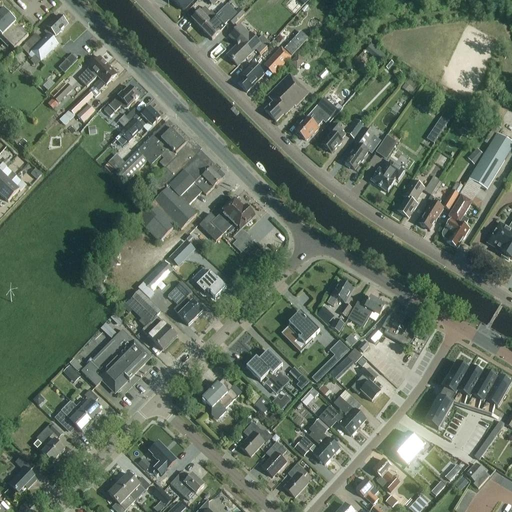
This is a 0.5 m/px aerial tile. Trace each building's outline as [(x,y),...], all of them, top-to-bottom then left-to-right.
[(171,0),(183,12),(194,0),(171,0)] [(215,17),(201,30),(212,41),(219,34),(225,28),(224,26),(228,22),(233,27),(245,15),(240,10),(236,14),(227,5),(215,17)] [(0,9),(0,37),(14,52),(28,38),(0,9)] [(199,13),(191,20),(201,30),(215,17),(211,13),(209,14),(204,9),(200,14),(199,13)] [(48,37),(42,42),(36,36),(22,50),(32,60),(35,57),(41,63),(58,46),(52,40),(55,37),(56,38),(67,26),(58,17),(47,29),(48,30),(44,34),(48,37)] [(227,57),(237,68),(255,51),(260,56),(270,45),(262,37),(257,42),(250,35),(249,36),(240,27),(229,38),(238,47),(227,57)] [(301,33),(284,51),(291,58),(308,40),(301,33)] [(291,59),(281,49),(264,67),(274,77),(291,59)] [(380,64),(386,57),(378,51),(373,58),(380,64)] [(72,56),(66,62),(72,68),(78,62),(72,56)] [(108,68),(100,59),(78,80),(86,88),(97,78),(108,68)] [(389,61),(384,68),(387,71),(393,65),(389,61)] [(243,80),(238,85),(246,94),(263,77),(255,68),(252,66),(240,78),(243,80)] [(100,81),(93,87),(59,121),(65,127),(75,117),(74,117),(94,98),(95,100),(101,94),(99,93),(100,92),(99,91),(105,86),(106,87),(117,76),(108,68),(97,78),(100,81)] [(400,72),(394,76),(397,82),(404,78),(400,72)] [(272,104),(264,112),(275,124),(284,115),(285,116),(294,107),(295,108),(307,95),(289,76),(267,98),(272,104)] [(59,106),(73,91),(64,82),(52,93),(56,97),(53,100),(54,100),(49,105),(54,109),(59,105),(59,106)] [(108,108),(103,113),(110,119),(114,115),(114,114),(121,108),(124,111),(126,111),(128,109),(139,99),(137,97),(137,96),(135,93),(134,93),(129,89),(123,95),(122,94),(108,108)] [(95,114),(89,107),(77,118),(84,125),(95,114)] [(307,119),(295,132),(296,133),(295,134),(300,138),(300,137),(306,142),(313,134),(314,135),(318,130),(317,129),(322,122),(325,125),(330,119),(325,114),(318,107),(307,119)] [(330,108),(325,114),(330,119),(335,113),(330,108)] [(126,119),(132,124),(120,136),(129,145),(143,130),(143,129),(148,124),(152,129),(156,125),(156,126),(157,125),(157,124),(160,120),(150,110),(142,118),(134,110),(126,119)] [(43,126),(49,131),(58,120),(52,115),(43,126)] [(130,123),(126,119),(124,117),(118,123),(124,129),(130,123)] [(153,137),(116,173),(126,183),(147,164),(151,168),(160,158),(163,161),(159,165),(164,171),(150,184),(160,195),(201,153),(199,154),(202,151),(191,141),(188,144),(188,143),(190,142),(185,137),(184,139),(184,138),(185,137),(180,133),(179,134),(180,132),(175,128),(173,130),(173,129),(174,128),(168,122),(155,135),(155,134),(152,136),(153,137)] [(346,135),(354,141),(364,128),(356,122),(346,135)] [(471,127),(465,123),(461,129),(468,133),(471,127)] [(337,146),(346,134),(335,124),(328,132),(331,135),(321,147),(331,155),(338,147),(337,146)] [(89,136),(96,136),(95,127),(88,128),(89,136)] [(344,164),(354,172),(364,159),(363,158),(367,153),(364,151),(374,137),(364,130),(354,144),(358,147),(355,151),(354,151),(344,164)] [(491,133),(484,143),(490,147),(497,137),(491,133)] [(17,135),(12,141),(17,145),(22,139),(17,135)] [(511,144),(497,136),(469,181),(481,189),(486,192),(511,150),(511,144)] [(386,138),(382,143),(393,150),(396,145),(386,138)] [(24,141),(19,146),(24,151),(29,145),(24,141)] [(474,167),(483,157),(476,151),(467,160),(474,167)] [(201,153),(160,195),(161,196),(152,205),(175,229),(176,228),(180,233),(196,217),(187,208),(202,194),(205,197),(225,178),(220,173),(219,174),(218,174),(221,171),(216,166),(213,169),(215,167),(210,162),(209,164),(208,164),(210,162),(205,158),(204,159),(205,157),(201,153)] [(383,172),(379,170),(370,183),(387,195),(395,183),(398,185),(405,173),(390,162),(383,172)] [(114,171),(108,165),(104,169),(110,175),(114,171)] [(37,182),(42,176),(35,170),(30,176),(37,182)] [(0,173),(0,192),(9,183),(10,184),(16,178),(12,174),(7,180),(1,174),(0,173)] [(16,189),(10,184),(9,183),(0,192),(0,196),(8,204),(19,192),(20,193),(26,187),(22,183),(16,189)] [(402,199),(405,201),(397,213),(408,220),(416,206),(414,205),(418,198),(419,199),(425,190),(413,183),(402,199)] [(442,208),(448,212),(463,188),(456,184),(442,208)] [(392,223),(406,191),(394,186),(389,197),(388,197),(379,217),(392,223)] [(451,220),(444,231),(442,234),(442,236),(442,239),(444,240),(447,242),(446,244),(457,250),(469,231),(464,228),(468,222),(463,219),(471,205),(461,198),(448,219),(451,220)] [(435,200),(433,204),(432,204),(427,212),(418,225),(429,232),(437,219),(436,218),(441,209),(438,208),(441,203),(435,200)] [(211,214),(199,226),(215,243),(233,226),(239,233),(233,239),(236,242),(232,246),(241,255),(254,242),(245,233),(245,234),(241,230),(254,218),(252,216),(253,215),(249,210),(248,211),(245,209),(244,210),(240,206),(241,206),(239,203),(238,204),(236,202),(226,210),(224,208),(220,212),(222,215),(216,220),(211,214)] [(175,229),(152,205),(135,221),(159,245),(175,229)] [(511,218),(511,211),(503,210),(502,215),(511,218)] [(504,251),(511,236),(511,225),(510,229),(500,223),(489,242),(504,251)] [(145,250),(153,243),(139,228),(131,236),(145,250)] [(511,236),(504,251),(502,253),(504,254),(503,256),(510,260),(511,258),(511,236)] [(178,269),(187,259),(178,250),(169,260),(178,269)] [(108,259),(100,267),(108,275),(116,266),(108,259)] [(164,262),(155,272),(164,281),(173,271),(164,262)] [(95,275),(104,284),(109,278),(100,269),(95,275)] [(197,288),(204,296),(207,293),(214,301),(226,290),(218,281),(217,282),(210,275),(197,288)] [(158,288),(148,278),(142,285),(152,294),(158,288)] [(352,290),(341,284),(335,293),(334,292),(327,305),(333,309),(337,302),(344,306),(348,300),(347,300),(352,290)] [(188,328),(202,314),(192,304),(185,298),(190,293),(181,285),(168,298),(178,308),(173,312),(179,317),(178,318),(188,328)] [(163,353),(177,339),(157,319),(161,314),(140,293),(127,306),(136,315),(142,309),(145,312),(139,317),(142,320),(140,323),(146,328),(142,332),(163,353)] [(358,304),(358,305),(349,320),(363,329),(372,313),(379,317),(385,308),(370,299),(365,308),(358,304)] [(340,314),(345,318),(351,310),(346,306),(340,314)] [(331,321),(336,313),(333,310),(327,319),(331,321)] [(386,333),(384,336),(399,344),(403,347),(406,347),(408,347),(410,345),(411,344),(417,334),(417,331),(417,329),(415,327),(410,324),(411,323),(400,317),(399,318),(391,313),(381,330),(386,333)] [(319,333),(300,314),(299,315),(300,316),(296,320),(295,319),(292,322),(294,323),(292,325),(291,323),(289,325),(290,327),(283,333),(294,344),(298,340),(305,347),(311,341),(313,342),(312,340),(319,333)] [(331,330),(339,335),(344,326),(336,321),(331,330)] [(371,333),(376,327),(372,324),(367,329),(371,333)] [(80,339),(84,342),(88,337),(96,344),(101,338),(90,328),(80,339)] [(115,394),(148,361),(146,359),(147,357),(122,332),(81,374),(96,389),(102,382),(115,394)] [(352,348),(357,343),(351,336),(345,341),(352,348)] [(364,344),(358,350),(363,354),(369,348),(364,344)] [(347,358),(355,366),(363,358),(354,351),(347,358)] [(269,353),(259,362),(284,388),(290,383),(282,374),(281,375),(278,372),(283,367),(269,353)] [(335,358),(328,365),(333,370),(340,363),(335,358)] [(256,359),(246,369),(260,384),(265,379),(268,382),(267,383),(279,394),(284,388),(259,362),(256,359)] [(362,360),(357,365),(362,369),(367,364),(362,360)] [(81,368),(73,361),(69,366),(77,373),(81,368)] [(450,380),(444,391),(455,397),(457,394),(464,379),(469,371),(456,364),(448,379),(450,380)] [(464,379),(457,394),(470,401),(471,398),(483,375),(470,368),(469,371),(464,379)] [(369,372),(360,381),(352,390),(358,397),(361,394),(371,403),(380,394),(371,386),(377,379),(369,372)] [(321,373),(313,381),(317,386),(326,378),(321,373)] [(483,375),(471,398),(483,405),(485,402),(497,380),(484,373),(483,375)] [(299,385),(297,387),(302,392),(310,384),(302,377),(297,382),(299,385)] [(497,380),(485,402),(497,410),(511,385),(498,377),(497,380)] [(202,401),(203,401),(202,403),(205,405),(207,405),(212,410),(211,417),(217,423),(226,413),(224,411),(242,394),(234,387),(232,389),(224,381),(218,386),(217,386),(202,401)] [(323,386),(318,391),(325,397),(329,392),(323,386)] [(312,389),(308,394),(313,399),(318,395),(312,389)] [(455,397),(444,391),(440,398),(450,404),(455,397)] [(72,405),(76,409),(80,413),(92,424),(101,414),(93,406),(98,401),(89,392),(84,398),(90,403),(84,409),(80,405),(77,409),(72,405)] [(340,399),(333,406),(346,417),(347,415),(349,417),(347,419),(358,430),(366,422),(355,412),(359,406),(351,398),(345,393),(340,399)] [(16,403),(24,406),(26,400),(18,397),(16,403)] [(285,398),(280,404),(285,409),(290,403),(285,398)] [(433,408),(424,424),(438,431),(453,406),(450,404),(440,398),(439,399),(441,400),(436,410),(433,408)] [(262,399),(255,407),(263,415),(271,407),(262,399)] [(61,414),(55,420),(68,433),(74,427),(82,434),(92,424),(80,413),(76,409),(72,405),(68,409),(67,408),(61,414)] [(323,416),(334,426),(337,424),(340,427),(339,428),(351,438),(358,430),(347,419),(344,422),(329,409),(323,416)] [(275,413),(270,419),(275,424),(280,418),(275,413)] [(505,427),(511,431),(511,414),(511,415),(510,414),(503,425),(505,426),(505,427)] [(332,459),(339,451),(328,440),(328,441),(324,437),(328,432),(318,423),(309,433),(312,435),(309,438),(332,459)] [(479,462),(504,426),(500,423),(474,459),(479,462)] [(248,440),(239,449),(250,459),(264,444),(266,446),(272,439),(265,432),(263,434),(252,425),(243,435),(248,440)] [(52,465),(64,452),(55,443),(57,440),(58,441),(63,436),(52,426),(37,441),(47,450),(42,455),(52,465)] [(408,435),(399,444),(415,458),(420,453),(424,456),(427,452),(408,435)] [(332,459),(309,438),(320,449),(318,451),(314,447),(305,439),(295,450),(304,458),(310,452),(314,456),(313,457),(324,467),(332,459)] [(38,443),(34,448),(37,452),(42,447),(38,443)] [(261,469),(272,479),(286,465),(280,460),(286,453),(276,444),(265,456),(270,460),(261,469)] [(399,444),(391,453),(408,469),(417,460),(415,458),(399,444)] [(158,445),(149,454),(154,459),(154,460),(157,463),(160,465),(157,469),(163,476),(176,463),(158,445)] [(31,487),(36,482),(34,479),(29,474),(34,468),(23,457),(15,465),(22,472),(9,486),(18,495),(24,489),(25,490),(30,486),(31,487)] [(145,472),(151,466),(144,460),(138,465),(145,472)] [(383,462),(373,473),(380,479),(376,484),(383,490),(384,489),(391,495),(400,484),(388,473),(391,470),(383,462)] [(283,490),(294,500),(308,485),(302,480),(307,475),(297,466),(287,476),(292,481),(283,490)] [(489,478),(476,466),(466,476),(475,484),(473,486),(478,490),(489,478)] [(455,477),(461,471),(457,467),(451,472),(455,477)] [(204,487),(192,476),(189,479),(182,473),(171,486),(184,498),(191,491),(196,496),(204,487)] [(128,476),(118,486),(129,497),(139,488),(144,493),(150,488),(150,487),(154,483),(146,474),(141,479),(136,484),(128,476)] [(454,487),(461,493),(469,484),(462,479),(454,487)] [(365,481),(355,493),(363,500),(364,499),(373,507),(378,501),(374,498),(378,493),(365,481)] [(445,488),(441,484),(437,488),(441,492),(445,488)] [(118,486),(108,496),(116,504),(112,509),(114,511),(125,511),(135,502),(129,497),(118,486)] [(166,508),(172,502),(159,488),(152,495),(161,503),(166,508)] [(391,497),(385,503),(392,509),(398,503),(391,497)] [(421,497),(409,510),(411,511),(420,511),(428,503),(421,497)] [(199,511),(210,511),(209,510),(209,503),(209,502),(199,511)] [(179,503),(170,511),(182,511),(186,509),(179,503)]
